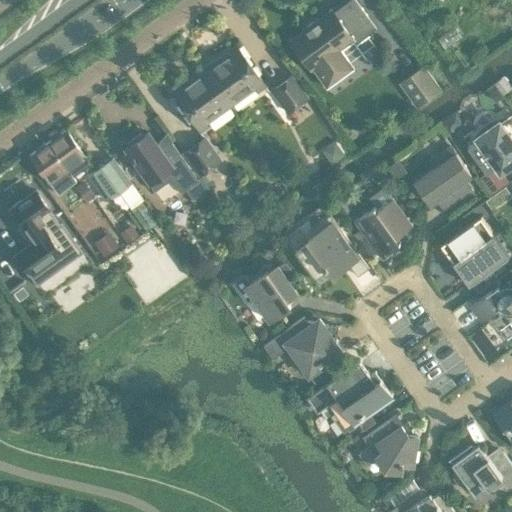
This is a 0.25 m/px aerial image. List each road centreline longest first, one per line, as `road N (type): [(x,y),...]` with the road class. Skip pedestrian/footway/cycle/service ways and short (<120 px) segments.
road 1 (residential): [(490,389),(441,425),(364,313),(412,279)]
road 2 (unclassified): [(0,145),(197,0)]
road 3 (secondary): [(0,88),(122,0)]
road 4 (residential): [(412,279),(490,389)]
